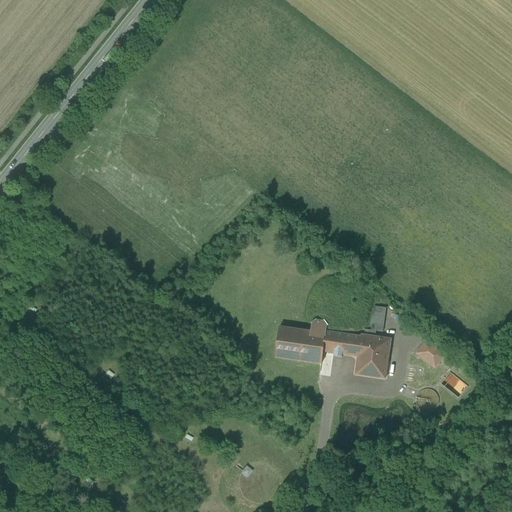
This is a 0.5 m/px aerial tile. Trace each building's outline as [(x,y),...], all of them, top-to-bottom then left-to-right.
[(315,312),(316,320),(316,321),(324,322),(325,321),(328,326),(335,326),(344,324),(357,319),(360,315),(363,306),(363,299),(358,293),(347,287),(335,287),(326,293),(319,301),(315,312)] [(385,314),(373,313),(374,312),(372,312),(370,325),(372,325),(384,326),(385,314)] [(316,320),(311,324),(312,325),(311,332),(279,327),(275,357),(322,364),(323,352),(334,354),(334,357),(342,358),(342,355),(358,357),(355,375),(385,379),(391,340),(375,337),(363,336),(361,335),(361,337),(326,332),(327,327),(328,326),(325,321),(324,322),(316,321),(316,320)] [(446,355),(427,340),(416,354),(435,369),(446,355)] [(450,372),(441,384),(459,398),(468,386),(450,372)] [(417,395),(415,404),(420,411),(429,413),(437,408),(438,399),(433,392),(425,390),(417,395)] [(241,474),(245,468),(238,461),(233,467),(241,474)] [(257,463),(249,466),(245,468),(250,472),(247,478),(241,474),(240,476),(238,482),(240,492),(244,499),(251,503),(257,505),(264,504),(270,502),(277,494),(279,487),(278,477),(274,470),(265,465),(257,463)] [(250,472),(245,468),(241,474),(247,478),(250,472)]
